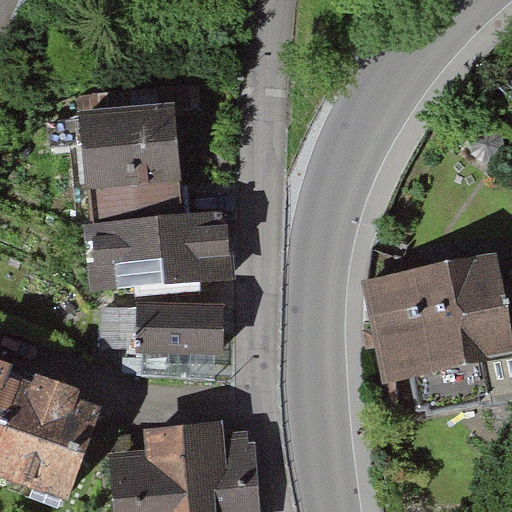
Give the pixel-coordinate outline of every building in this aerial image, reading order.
[(62,122),(74,230),(194,219),(183,111),(62,122)] [(194,219),(74,230),(82,304),(227,290),(220,216),(194,219)] [(480,256),(363,286),(391,393),(508,363),(480,256)] [(221,320),(105,321),(106,382),(222,381),(221,320)] [(0,440),(21,379),(0,371),(0,440)] [(102,406),(21,379),(0,440),(0,481),(69,505),(102,406)] [(232,511),(226,435),(106,444),(111,511),(232,511)]
